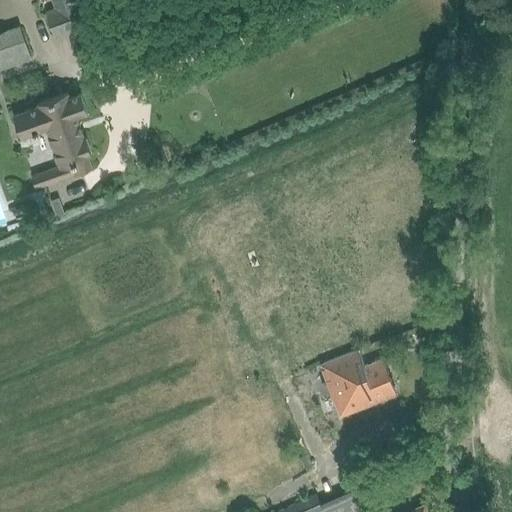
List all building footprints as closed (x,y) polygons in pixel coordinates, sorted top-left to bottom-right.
[(52,0),(56,11),(48,13),(55,35),(88,23),(80,0),(52,0)] [(0,69),(32,59),(21,25),(0,31),(0,69)] [(31,175),(36,189),(93,168),(90,158),(94,156),(86,137),(85,137),(77,117),(89,112),(82,93),(71,97),(69,92),(13,113),(22,138),(45,129),(58,164),(31,175)] [(58,198),(50,201),(53,209),(61,206),(58,198)] [(358,351),(353,353),(330,362),(321,365),(340,416),(397,394),(383,359),(364,366),(358,351)] [(370,511),(360,489),(322,506),(317,494),(277,511),(370,511)]
